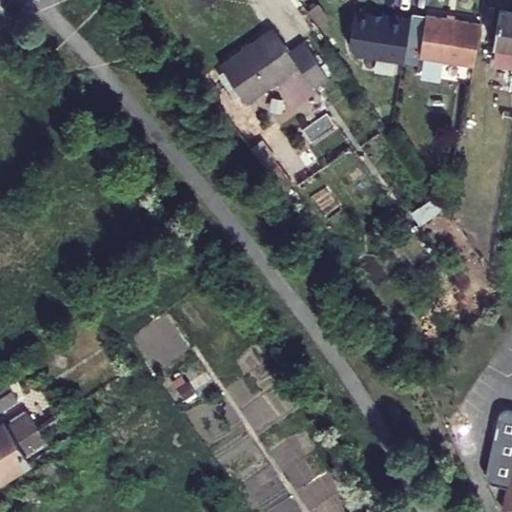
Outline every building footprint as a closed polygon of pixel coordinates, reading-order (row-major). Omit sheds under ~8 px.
[(407,57),(414,12),(385,8),(385,11),(357,7),(352,42),(358,49),(407,57)] [(511,60),(511,7),(510,7),(502,41),(507,42),(504,59),(511,60)] [(480,62),(486,19),(432,10),(425,53),(480,62)] [(286,47),(271,24),(217,61),(243,97),(295,61),(311,83),(327,71),(302,36),(286,47)] [(0,409),(16,400),(10,391),(0,397),(0,409)] [(0,421),(0,449),(39,425),(31,411),(7,425),(3,419),(0,421)] [(48,438),(39,425),(0,449),(0,478),(28,460),(24,453),(48,438)] [(511,451),(502,498),(511,509),(511,451)] [(59,468),(53,458),(34,469),(40,479),(59,468)] [(31,496),(23,483),(1,498),(9,510),(31,496)]
